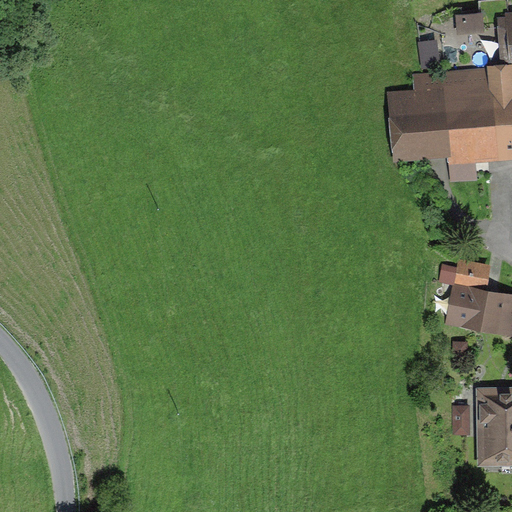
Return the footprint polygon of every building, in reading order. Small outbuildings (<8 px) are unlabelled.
[(440,34),(422,34),(422,62),(440,63),(440,34)] [(511,68),(422,75),(417,93),(392,95),(398,155),(449,151),(452,179),(474,177),(472,149),(511,145),(511,68)] [(459,264),(456,280),(481,285),(484,269),(459,264)] [(511,298),(456,288),(451,319),(511,330),(511,298)] [(511,391),(482,392),(483,460),(511,459),(511,391)] [(455,406),(455,431),(467,431),(467,406),(455,406)]
